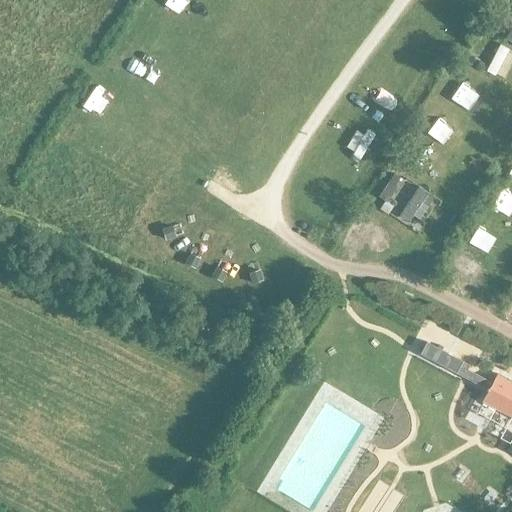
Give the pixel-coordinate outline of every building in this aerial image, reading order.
[(406,35),(425,42),(432,20),(414,14),(406,35)] [(488,64),(506,73),(511,61),(511,47),(499,41),(488,64)] [(367,109),(389,118),(396,101),(374,91),(367,109)] [(441,146),(451,132),(436,120),(426,134),(441,146)] [(401,212),(417,183),(394,170),(381,193),(395,200),(391,206),(401,212)] [(416,224),(436,195),(420,184),(400,214),(416,224)] [(511,193),(503,187),(492,204),(507,214),(511,205),(511,193)] [(427,342),(421,353),(490,390),(483,402),(511,417),(511,369),(507,379),(498,375),(493,383),(467,369),(469,365),(427,342)]
